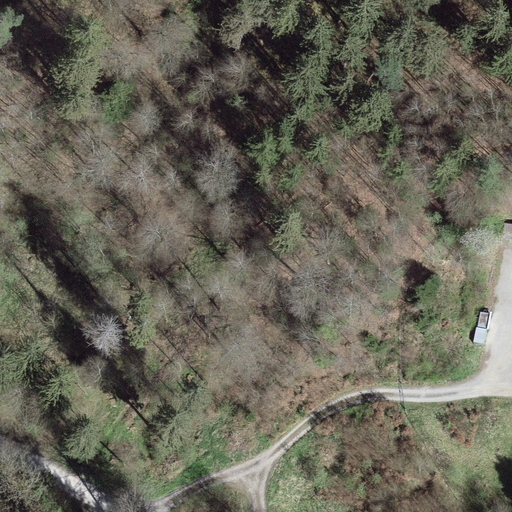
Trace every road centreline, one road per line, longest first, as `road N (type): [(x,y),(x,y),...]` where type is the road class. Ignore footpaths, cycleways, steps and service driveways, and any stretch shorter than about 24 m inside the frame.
road 1 (track): [(151,511),(254,470),(317,415),(359,394),(511,394)]
road 2 (track): [(115,511),(0,445)]
